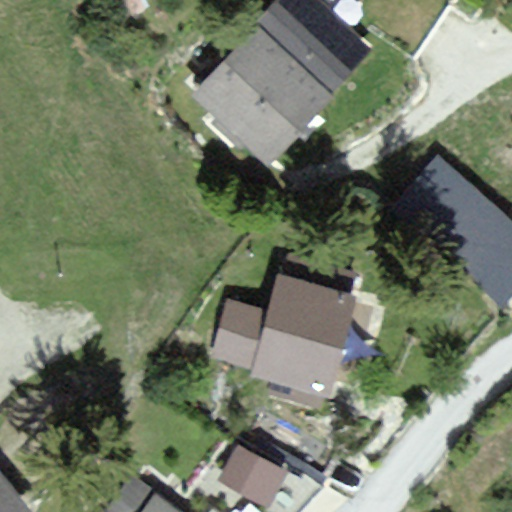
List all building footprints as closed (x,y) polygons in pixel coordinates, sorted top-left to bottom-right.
[(317,0),(276,0),(255,23),(334,94),(373,51),(317,0)] [(334,94),(255,23),(189,93),(266,167),(334,94)] [(511,203),(442,140),(392,193),(505,296),(511,287),(511,203)] [(354,296),(278,275),(268,310),(252,368),(250,376),(326,397),(354,296)] [(268,310),(226,298),(210,356),(252,368),(268,310)] [(288,472),(236,444),(217,479),(268,507),(288,472)] [(206,511),(180,511),(138,478),(110,511),(223,511),(213,504),(206,511)] [(0,511),(25,511),(0,480),(0,511)]
